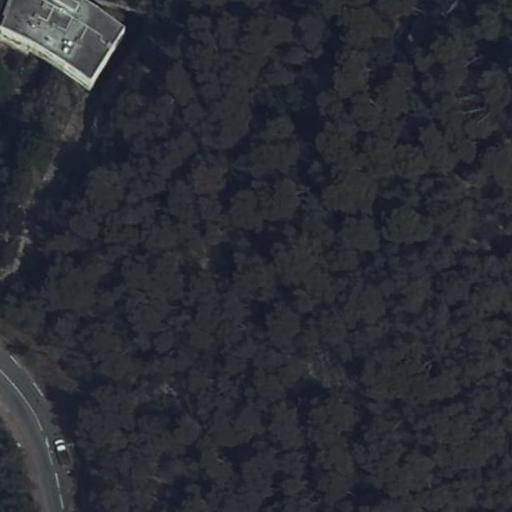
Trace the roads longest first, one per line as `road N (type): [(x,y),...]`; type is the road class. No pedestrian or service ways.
road 1 (track): [(406,0),(403,83),(447,157)]
road 2 (primary): [(0,370),(34,412),(56,511)]
